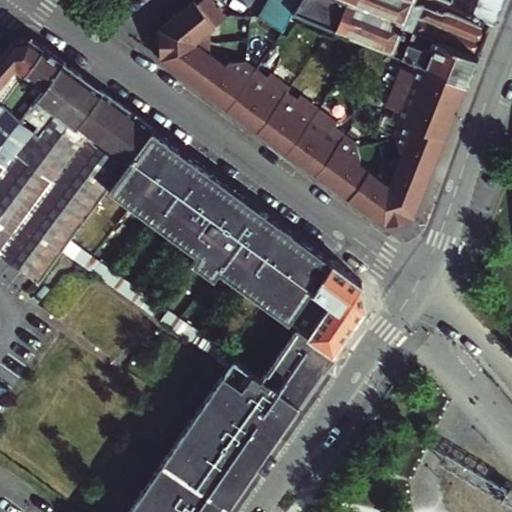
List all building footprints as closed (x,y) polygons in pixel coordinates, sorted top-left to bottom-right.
[(214,41),(214,27),(231,12),(220,0),(192,0),(162,26),(163,41),(214,41)] [(269,0),(265,8),(289,23),(296,11),(277,0),(269,0)] [(277,0),(296,11),(302,0),(277,0)] [(444,14),(414,2),(414,0),(302,0),(296,11),(394,51),(400,38),(403,30),(405,25),(410,27),(408,32),(413,34),(415,30),(424,33),(438,40),(439,39),(441,33),(438,32),(440,29),(438,28),(444,14)] [(457,0),(495,15),(501,0),(457,0)] [(257,21),(282,35),(289,23),(265,8),(257,21)] [(415,59),(468,81),(489,29),(448,13),(444,14),(438,28),(440,29),(438,32),(441,33),(439,39),(438,40),(432,54),(428,49),(419,45),(410,42),(405,55),(415,59)] [(410,42),(419,45),(424,33),(415,30),(413,34),(410,42)] [(0,86),(17,67),(24,73),(44,46),(31,36),(17,38),(0,57),(0,86)] [(394,51),(405,55),(410,42),(400,38),(394,51)] [(162,59),(198,85),(222,54),(214,48),(214,41),(163,41),(162,50),(162,59)] [(16,100),(20,103),(37,81),(45,87),(64,61),(44,46),(24,73),(8,95),(2,104),(9,110),(16,100)] [(198,85),(229,108),(262,64),(251,56),(233,56),(230,60),(222,54),(198,85)] [(392,85),(456,111),(468,81),(415,59),(410,70),(400,65),(392,85)] [(116,177),(136,150),(123,140),(139,116),(96,85),(64,61),(45,87),(21,120),(9,110),(2,104),(0,102),(0,246),(34,276),(40,281),(110,184),(116,177)] [(229,108),(259,130),(292,86),(294,82),(275,68),(272,72),(262,64),(229,108)] [(398,119),(445,139),(456,111),(392,85),(384,104),(394,109),(391,117),(398,119)] [(259,130),(288,152),(324,103),(304,89),(301,93),(292,86),(259,130)] [(0,93),(0,102),(2,104),(8,95),(2,90),(0,93)] [(288,152),(317,173),(350,129),(339,121),(342,116),(324,103),(288,152)] [(123,140),(136,150),(153,126),(139,116),(123,140)] [(398,161),(431,175),(445,139),(398,119),(393,131),(398,147),(403,149),(398,161)] [(259,285),(298,314),(334,261),(296,232),(153,126),(136,150),(116,177),(206,245),(200,252),(195,260),(217,277),(223,269),(228,262),(259,285)] [(351,197),(374,165),(363,157),(365,154),(360,136),(350,129),(317,173),(351,197)] [(402,219),(414,216),(431,175),(398,161),(396,166),(387,168),(402,219)] [(386,224),(402,219),(387,168),(381,170),(374,165),(351,197),(386,224)] [(110,184),(200,252),(206,245),(116,177),(110,184)] [(336,352),(358,320),(367,307),(364,282),(334,261),(298,314),(292,322),(298,326),(336,352)] [(292,322),(298,314),(259,285),(228,262),(223,269),(292,322)] [(262,433),(323,345),(335,353),(336,352),(298,326),(268,369),(266,368),(261,375),(253,370),(243,384),(224,371),(125,511),(224,511),(274,441),(262,433)] [(274,441),(335,353),(323,345),(262,433),(274,441)]
